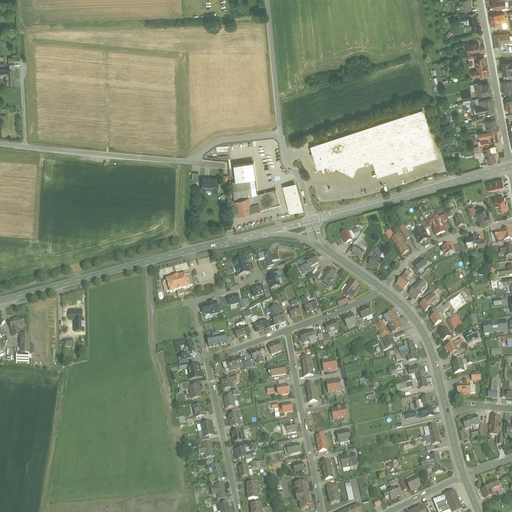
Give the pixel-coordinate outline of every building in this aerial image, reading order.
[(469,0),(461,0),(459,0),(461,11),(471,9),(469,0)] [(491,0),(493,8),(505,6),(504,0),(491,0)] [(476,13),(461,16),(462,21),(466,20),(466,19),(469,19),(470,25),(478,23),(476,13)] [(504,13),(490,15),(492,29),(503,27),(502,22),(500,22),(500,20),(502,20),(503,22),(507,21),(506,15),(504,16),(504,13)] [(501,34),(493,36),(495,45),(503,44),(502,38),(510,37),(509,33),(502,35),(501,34)] [(475,42),(471,43),(471,44),(466,45),(468,52),(471,52),(479,50),(478,42),(475,43),(475,42)] [(484,57),(481,57),(481,58),(475,59),(477,70),(472,71),(473,77),(487,74),(486,69),(487,69),(486,65),(485,62),(484,57)] [(509,62),(502,63),(503,73),(510,72),(510,68),(511,68),(511,62),(509,62)] [(14,68),(10,68),(9,68),(5,68),(5,69),(0,69),(0,74),(5,74),(5,78),(8,78),(8,84),(14,84),(13,78),(14,78),(14,69),(14,68)] [(504,81),(502,81),(505,94),(511,92),(511,79),(504,81)] [(489,83),(482,84),(481,82),(477,83),(474,84),(476,95),(478,95),(482,94),(483,94),(491,93),(489,83)] [(470,91),(462,93),(463,101),(470,99),(469,96),(471,96),(470,91)] [(483,99),(478,100),(479,105),(475,106),(476,113),(494,109),(492,97),(483,99)] [(423,110),(310,146),(317,168),(327,165),(328,169),(336,167),(353,175),(358,166),(362,165),(373,161),(377,176),(398,169),(399,172),(413,168),(412,165),(438,156),(423,110)] [(495,119),(485,121),(487,131),(497,129),(495,119)] [(487,131),(479,132),(480,137),(489,135),(490,140),(499,139),(497,129),(487,131)] [(489,144),(484,145),(485,151),(486,154),(486,155),(485,155),(487,163),(496,161),(493,151),(491,152),(489,144)] [(261,210),(281,204),(276,189),(258,194),(254,162),(233,164),(236,181),(232,181),(234,200),(228,202),(232,217),(256,209),(257,212),(259,211),(261,211),(261,210)] [(154,190),(170,188),(169,181),(171,181),(170,178),(171,178),(170,169),(155,170),(156,184),(153,184),(154,190)] [(218,179),(210,179),(211,178),(203,177),(202,189),(205,190),(205,192),(213,193),(213,190),(218,191),(218,179)] [(502,179),(493,181),(487,183),(488,188),(491,187),(492,190),(504,188),(502,179)] [(289,212),(303,208),(296,182),(289,184),(282,186),(289,212)] [(504,198),(494,200),(495,205),(497,205),(498,209),(503,208),(503,210),(508,209),(507,203),(505,203),(504,198)] [(485,209),(476,211),(478,221),(485,220),(485,219),(490,218),(489,213),(486,214),(485,209)] [(452,211),(445,213),(446,214),(448,219),(454,217),(454,216),(452,211)] [(444,222),(441,215),(438,217),(439,219),(434,221),(433,219),(430,220),(432,227),(436,236),(445,233),(443,227),(444,227),(442,223),(444,223),(444,222)] [(461,216),(454,218),(458,228),(465,226),(461,216)] [(404,226),(400,229),(406,240),(410,238),(407,232),(404,226)] [(413,234),(414,236),(419,245),(429,240),(424,230),(423,229),(413,234)] [(511,235),(511,230),(502,231),(504,242),(511,240),(511,235)] [(347,231),(341,235),(346,244),(352,241),(347,231)] [(390,231),(385,234),(390,240),(394,237),(390,231)] [(502,231),(495,233),(496,237),(495,237),(495,238),(496,238),(497,244),(497,245),(503,244),(502,241),(503,241),(503,242),(504,242),(502,231)] [(409,252),(398,236),(392,240),(397,247),(403,256),(409,252)] [(471,240),(465,241),(466,247),(474,246),(474,248),(477,247),(479,247),(479,243),(478,237),(474,238),(474,239),(472,239),(471,240)] [(452,246),(442,250),(444,256),(454,252),(453,248),(452,246)] [(459,246),(453,248),(454,252),(455,255),(461,252),(459,246)] [(365,253),(356,247),(352,253),(361,259),(365,253)] [(511,247),(500,249),(501,254),(505,254),(506,258),(511,256),(511,247)] [(375,248),(372,252),(375,254),(375,255),(380,258),(382,255),(377,252),(378,250),(375,248)] [(269,252),(256,255),(258,261),(265,259),(268,268),(273,266),(272,262),(276,261),(275,257),(275,256),(275,257),(274,256),(271,257),(269,252)] [(314,256),(305,261),(307,263),(309,267),(310,269),(319,264),(314,256)] [(246,258),(234,262),(236,268),(248,265),(246,258)] [(381,265),(372,259),(368,264),(377,271),(381,265)] [(423,259),(414,266),(416,269),(418,272),(427,266),(423,259)] [(248,265),(236,268),(238,277),(249,274),(250,272),(248,265)] [(511,267),(507,268),(508,272),(499,273),(500,279),(511,276),(511,267)] [(336,274),(332,271),(331,272),(328,269),(320,281),(323,283),(322,285),(327,288),(330,283),(330,284),(331,283),(333,280),(332,279),(336,274)] [(407,271),(401,278),(406,281),(411,274),(407,271)] [(277,275),(270,277),(268,278),(269,281),(268,281),(270,285),(271,289),(280,286),(277,275)] [(186,276),(167,281),(167,282),(164,283),(167,294),(170,293),(170,294),(177,292),(178,297),(184,296),(183,290),(190,289),(189,288),(193,287),(190,276),(186,277),(186,276)] [(406,281),(401,278),(397,284),(404,290),(409,283),(406,281)] [(420,278),(415,282),(414,284),(416,286),(421,282),(422,280),(420,278)] [(354,285),(351,282),(344,291),(349,294),(348,295),(352,298),(360,287),(355,283),(354,285)] [(416,286),(415,288),(409,294),(416,301),(421,294),(418,292),(424,285),(421,282),(416,286)] [(261,285),(251,289),(254,297),(264,293),(262,288),(261,285)] [(267,286),(262,288),(264,293),(265,296),(270,294),(267,286)] [(238,295),(228,298),(230,306),(240,303),(239,301),(238,295)] [(429,296),(425,300),(426,301),(420,305),(425,313),(432,308),(431,307),(435,304),(434,302),(437,299),(433,295),(430,297),(429,296)] [(467,304),(461,295),(449,303),(455,312),(467,304)] [(345,298),(337,302),(339,307),(347,303),(345,298)] [(314,302),(308,304),(306,299),(302,301),(306,313),(311,312),(317,310),(314,302)] [(501,300),(493,301),(494,308),(502,306),(501,300)] [(216,302),(209,304),(212,315),(219,313),(217,307),(216,302)] [(209,304),(202,306),(202,307),(203,314),(204,317),(212,315),(209,304)] [(281,314),(279,307),(273,309),(274,311),(271,312),(272,317),(273,320),(275,326),(285,322),(282,314),(281,314)] [(367,308),(359,312),(359,311),(358,311),(362,318),(363,321),(363,320),(371,316),(372,316),(367,307),(367,308)] [(298,308),(289,311),(292,319),(301,316),(298,308)] [(393,313),(386,316),(387,319),(386,320),(387,322),(388,322),(390,324),(397,321),(393,313)] [(352,315),(343,319),(347,328),(356,324),(355,322),(352,315)] [(436,315),(430,319),(435,327),(441,322),(436,315)] [(456,315),(447,321),(453,332),(462,327),(456,315)] [(476,315),(469,317),(472,326),(479,324),(476,315)] [(378,317),(372,320),(375,326),(377,325),(376,325),(381,323),(378,317)] [(22,318),(9,321),(13,337),(19,335),(17,328),(24,326),(22,318)] [(78,318),(67,318),(68,327),(68,335),(75,335),(74,327),(78,326),(78,318)] [(266,320),(254,325),(256,332),(268,328),(266,320)] [(390,324),(390,325),(391,326),(389,327),(392,334),(402,329),(398,321),(390,324)] [(497,327),(495,328),(496,333),(507,331),(506,321),(498,322),(497,323),(498,327),(497,327)] [(335,323),(329,325),(325,326),(329,334),(338,331),(335,323)] [(495,328),(493,328),(492,327),(491,324),(490,323),(483,324),(484,334),(496,333),(495,328)] [(247,327),(234,331),(237,339),(250,335),(248,328),(247,326),(247,327)] [(390,338),(384,327),(379,330),(382,335),(381,336),(383,341),(390,338)] [(450,337),(446,329),(439,333),(443,341),(450,337)] [(313,331),(306,333),(309,341),(316,339),(313,331)] [(464,336),(468,345),(479,340),(475,331),(464,336)] [(225,333),(207,337),(209,348),(227,344),(226,338),(225,333)] [(306,333),(299,336),(302,344),(309,341),(306,333)] [(29,335),(20,335),(20,353),(29,353),(29,335)] [(390,338),(383,341),(388,350),(392,348),(392,347),(393,346),(394,345),(394,344),(392,341),(391,341),(390,338)] [(459,341),(444,348),(446,353),(448,352),(450,355),(452,355),(453,357),(458,355),(457,352),(456,349),(461,346),(459,341)] [(412,342),(404,344),(405,349),(403,350),(399,351),(400,355),(407,353),(414,351),(415,351),(412,342)] [(282,352),(279,343),(269,347),(272,355),(282,352)] [(192,344),(185,345),(186,352),(181,353),(182,359),(183,360),(188,359),(192,358),(194,360),(196,356),(195,355),(192,344)] [(262,358),(259,350),(250,354),(253,361),(255,360),(256,362),(258,361),(259,364),(264,362),(262,358)] [(414,351),(407,353),(409,362),(416,360),(414,351)] [(310,356),(301,358),(305,377),(304,377),(304,378),(314,376),(313,376),(310,357),(310,356)] [(240,358),(227,363),(222,365),(224,369),(229,368),(230,372),(244,367),(240,358)] [(335,359),(329,360),(331,372),(337,370),(335,359)] [(329,360),(322,361),(324,373),(331,372),(329,360)] [(461,361),(452,363),(455,374),(464,372),(461,361)] [(199,365),(189,367),(191,374),(189,375),(190,380),(202,378),(199,365)] [(285,367),(270,370),(272,377),(286,375),(285,367)] [(425,375),(423,367),(414,369),(414,370),(404,372),(405,377),(416,375),(417,381),(425,379),(424,375),(425,375)] [(480,372),(471,374),(472,382),(480,381),(480,372)] [(231,378),(221,381),(223,386),(222,387),(222,391),(232,389),(231,383),(237,381),(236,377),(235,376),(231,378)] [(427,388),(425,379),(417,381),(412,382),(413,387),(413,389),(419,388),(419,390),(427,388)] [(340,381),(333,382),(335,393),(342,392),(340,381)] [(464,385),(463,385),(457,386),(457,395),(470,395),(470,385),(469,381),(464,382),(464,385)] [(333,382),(326,383),(328,394),(335,393),(333,382)] [(403,384),(396,386),(398,392),(407,389),(413,387),(412,382),(403,384)] [(498,383),(492,382),(491,390),(488,390),(488,398),(496,399),(497,388),(498,383)] [(510,383),(503,383),(501,399),(507,399),(507,391),(509,391),(510,383)] [(314,384),(306,386),(309,403),(317,402),(314,384)] [(189,388),(190,390),(191,396),(192,395),(193,400),(202,398),(201,398),(200,391),(199,386),(189,388)] [(288,386),(277,387),(278,396),(289,395),(288,386)] [(429,396),(421,398),(421,400),(422,400),(424,409),(432,407),(429,396)] [(233,397),(224,398),(226,409),(235,408),(233,397)] [(282,409),(279,410),(280,418),(285,417),(284,414),(292,412),(291,404),(282,406),(282,409)] [(203,405),(193,407),(196,419),(206,417),(205,416),(205,417),(204,411),(203,405)] [(341,408),(335,409),(331,410),(333,418),(334,421),(347,418),(347,415),(345,407),(341,408)] [(420,410),(415,411),(416,414),(420,413),(421,419),(426,418),(434,416),(432,407),(424,409),(420,410)] [(319,411),(311,413),(314,428),(322,427),(319,411)] [(413,411),(404,413),(406,420),(415,417),(413,411)] [(233,415),(228,416),(230,427),(241,425),(239,414),(238,414),(233,415)] [(477,417),(470,419),(472,428),(480,426),(477,417)] [(500,418),(491,417),(491,426),(490,426),(489,430),(490,430),(490,436),(498,437),(499,431),(500,431),(501,425),(499,424),(500,418)] [(470,419),(463,421),(466,430),(472,428),(470,419)] [(206,424),(201,425),(202,432),(213,429),(212,423),(206,424)] [(295,424),(286,426),(288,435),(293,434),(293,436),(296,435),(296,433),(297,433),(295,424)] [(436,426),(428,428),(429,432),(425,433),(426,437),(430,437),(438,435),(436,426)] [(213,429),(202,432),(204,438),(209,437),(215,436),(213,429)] [(241,431),(231,433),(233,443),(243,442),(241,431)] [(349,431),(343,432),(345,443),(351,441),(349,431)] [(343,432),(337,433),(339,444),(345,443),(343,432)] [(438,435),(430,437),(432,445),(440,443),(438,435)] [(324,436),(316,437),(319,453),(327,451),(324,436)] [(203,445),(198,446),(199,448),(200,454),(205,453),(206,459),(210,458),(211,458),(214,457),(211,443),(203,445)] [(296,444),(290,445),(291,455),(301,453),(299,446),(296,446),(296,444)] [(250,454),(246,455),(245,449),(235,451),(237,460),(246,459),(246,461),(252,459),(250,454)] [(438,454),(430,456),(431,459),(429,460),(429,459),(428,459),(427,459),(426,460),(421,462),(422,468),(426,467),(441,463),(438,454)] [(350,455),(344,456),(344,457),(341,457),(342,463),(342,467),(343,468),(356,466),(356,464),(355,460),(354,455),(350,455)] [(329,461),(321,463),(325,480),(333,479),(329,461)] [(303,463),(297,465),(296,464),(293,465),(295,474),(292,474),(293,477),(300,475),(299,473),(305,472),(303,463)] [(441,463),(426,467),(427,471),(430,470),(433,469),(434,474),(443,472),(441,463)] [(216,464),(215,465),(216,465),(211,466),(214,480),(222,478),(220,464),(216,465),(216,464)] [(247,466),(238,468),(238,469),(240,469),(241,474),(240,474),(241,479),(249,477),(247,466)] [(396,476),(387,480),(390,486),(398,482),(396,476)] [(364,477),(358,478),(362,499),(367,497),(368,497),(364,477)] [(416,477),(406,482),(411,491),(420,486),(416,477)] [(307,480),(302,481),(302,483),(295,485),(296,489),(299,489),(300,493),(295,494),(296,498),(299,498),(299,501),(297,502),(302,501),(303,505),(300,506),(301,510),(310,508),(310,510),(314,509),(313,505),(313,506),(312,502),(311,502),(311,500),(309,490),(308,490),(308,488),(307,484),(308,484),(307,480)] [(488,487),(481,490),(485,499),(493,496),(490,491),(499,487),(496,480),(487,484),(488,487)] [(257,483),(247,484),(248,491),(247,491),(248,491),(248,493),(248,500),(258,499),(257,483)] [(350,483),(345,484),(349,500),(354,499),(350,483)] [(224,484),(220,484),(220,485),(216,485),(216,488),(211,488),(212,495),(217,494),(218,499),(226,497),(224,484)] [(337,487),(328,489),(329,495),(329,496),(330,498),(329,498),(330,498),(331,504),(340,502),(337,487)] [(387,490),(382,492),(385,498),(389,496),(391,500),(397,497),(401,495),(397,487),(388,492),(387,490)] [(504,489),(497,492),(499,498),(507,495),(504,489)] [(445,495),(444,496),(433,501),(437,511),(459,511),(463,511),(460,502),(461,501),(461,500),(460,499),(458,499),(455,491),(445,495)] [(229,511),(228,503),(224,504),(220,505),(221,511),(229,511)]
